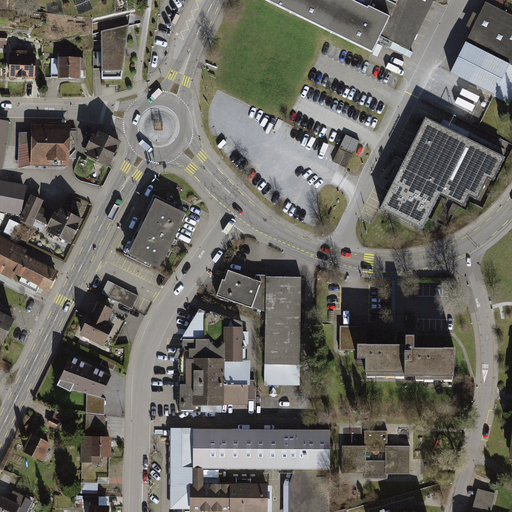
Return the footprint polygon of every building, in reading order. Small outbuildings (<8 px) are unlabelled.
[(259,0),(372,55),(382,36),(410,50),(434,0),(259,0)] [(473,32),(452,77),(495,98),(511,67),(511,68),(511,17),(501,12),(506,0),(488,0),(480,18),(473,15),(467,28),(473,32)] [(102,32),(103,79),(122,79),(129,26),(102,32)] [(8,37),(0,36),(0,50),(8,51),(8,37)] [(18,57),(13,57),(12,82),(37,82),(38,57),(31,57),(31,54),(19,54),(18,57)] [(84,62),(61,62),(61,82),(83,82),(84,62)] [(0,166),(3,167),(10,121),(0,118),(0,166)] [(426,118),(381,209),(422,229),(440,193),(465,206),(470,196),(479,201),(489,179),(493,181),(506,157),(503,155),(506,149),(444,118),(440,125),(426,118)] [(19,167),(31,164),(68,165),(69,123),(32,122),(32,132),(19,131),(19,167)] [(119,143),(97,132),(86,153),(109,164),(119,143)] [(346,134),(334,161),(347,167),(360,140),(346,134)] [(25,185),(0,180),(0,210),(20,214),(25,185)] [(31,194),(19,218),(32,225),(43,200),(31,194)] [(439,221),(447,199),(440,196),(432,218),(439,221)] [(138,240),(130,257),(161,272),(187,217),(156,202),(148,220),(138,240)] [(54,210),(47,224),(51,226),(48,231),(71,242),(83,217),(60,206),(57,211),(54,210)] [(11,233),(16,221),(11,219),(5,231),(11,233)] [(0,235),(0,271),(10,277),(13,272),(48,289),(57,271),(24,254),(27,249),(0,235)] [(228,274),(219,300),(268,316),(266,387),(302,388),(304,282),(269,281),(269,287),(228,274)] [(108,298),(132,310),(139,297),(114,286),(108,298)] [(97,305),(84,335),(113,348),(125,321),(116,317),(113,324),(108,321),(112,311),(97,305)] [(0,312),(0,343),(3,345),(15,320),(0,312)] [(183,340),(181,382),(249,384),(250,362),(242,362),(242,323),(206,312),(205,341),(183,340)] [(404,344),(357,344),(357,357),(365,357),(365,374),(417,374),(417,380),(454,380),(455,349),(413,349),(414,336),(404,336),(404,344)] [(69,358),(58,384),(87,393),(100,398),(110,376),(69,358)] [(249,405),(249,384),(181,382),(182,410),(198,410),(198,405),(249,405)] [(100,398),(87,393),(87,415),(104,417),(105,399),(100,398)] [(54,413),(48,427),(57,431),(63,417),(54,413)] [(82,437),(81,482),(97,482),(97,477),(108,477),(110,437),(105,437),(105,417),(104,417),(87,415),(86,437),(82,437)] [(189,510),(268,511),(268,482),(203,481),(203,467),(294,468),(289,483),(288,511),(326,511),(329,511),(330,428),(170,427),(170,508),(189,509),(189,510)] [(387,446),(387,430),(365,430),(365,446),(343,446),(343,473),(365,473),(365,477),(387,477),(387,473),(410,473),(410,446),(387,446)] [(33,437),(25,453),(44,463),(52,447),(33,437)] [(469,511),(487,511),(493,493),(477,488),(469,511)] [(3,499),(0,506),(0,511),(20,511),(26,499),(14,493),(10,502),(3,499)]
